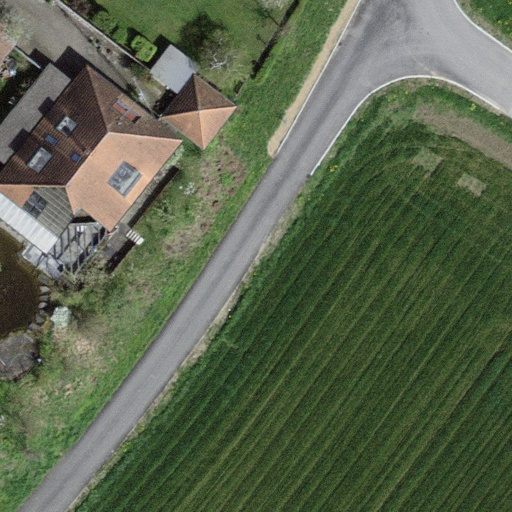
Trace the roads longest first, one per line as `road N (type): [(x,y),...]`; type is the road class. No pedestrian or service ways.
road 1 (unclassified): [(383,8),(318,129),(123,408),(36,511)]
road 2 (tertiary): [(383,8),(511,85)]
